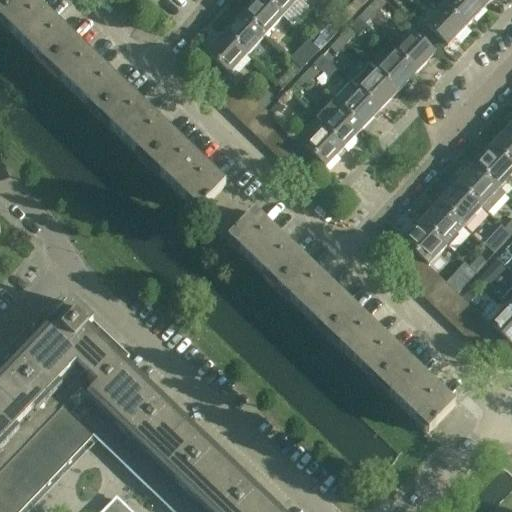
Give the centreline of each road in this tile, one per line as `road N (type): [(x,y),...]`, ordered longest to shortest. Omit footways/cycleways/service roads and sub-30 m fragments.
road 1 (residential): [(315,511),(67,266)]
road 2 (residential): [(349,260),(149,68)]
road 3 (residential): [(349,260),(511,75)]
road 4 (residential): [(506,416),(349,260)]
road 5 (residential): [(414,511),(506,416)]
